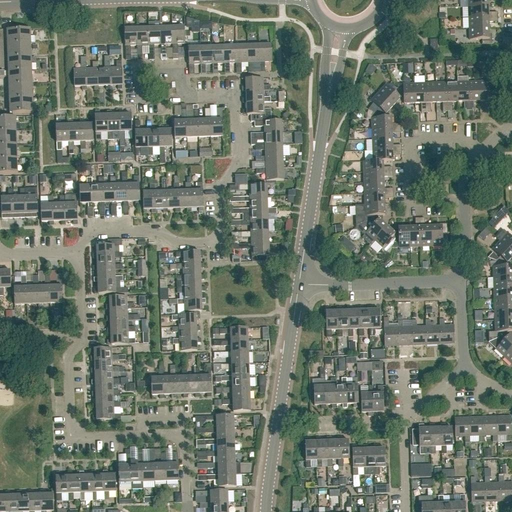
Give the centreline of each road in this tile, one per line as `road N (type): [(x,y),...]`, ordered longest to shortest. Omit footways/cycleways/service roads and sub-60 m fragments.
road 1 (residential): [(77,252),(87,234),(156,231),(176,243),(222,242),(221,184),(237,164),(234,96),(182,98)]
road 2 (residential): [(137,435),(70,438),(67,361),(82,340),(77,252)]
road 3 (tertiary): [(266,511),(297,284)]
road 4 (residential): [(480,155),(466,139),(409,140),(410,201),(462,199)]
road 5 (tertiary): [(297,284),(326,99)]
road 6 (residential): [(407,511),(403,422),(464,369)]
road 7 (residential): [(297,284),(461,280)]
